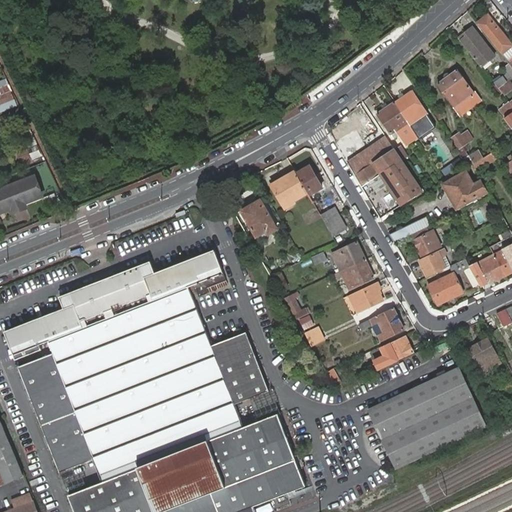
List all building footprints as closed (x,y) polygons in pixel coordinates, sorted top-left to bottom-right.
[(511,45),(488,16),(478,24),(501,54),(508,62),(511,58),(511,45)] [(466,37),(460,41),(482,68),(496,56),(473,27),(464,34),(466,37)] [(454,105),(460,114),(476,101),(472,95),(474,94),(457,71),(437,84),(453,105),(454,105)] [(501,80),(505,84),(509,81),(510,80),(507,76),(501,80)] [(0,95),(10,91),(4,79),(0,80),(0,95)] [(505,84),(499,88),(505,96),(511,90),(511,84),(509,81),(505,84)] [(17,105),(10,91),(0,95),(0,104),(10,101),(12,107),(17,105)] [(412,91),(394,103),(408,123),(411,127),(428,115),(412,91)] [(408,123),(394,103),(378,114),(391,134),(408,123)] [(408,123),(391,134),(394,139),(411,127),(408,123)] [(336,143),(346,160),(356,154),(355,152),(364,146),(354,128),(344,135),(345,137),(336,143)] [(471,141),(466,133),(462,136),(460,134),(453,138),(459,147),(456,149),(460,154),(465,151),(462,148),(468,144),(467,144),(471,141)] [(348,163),(355,176),(395,151),(386,138),(348,163)] [(460,154),(456,149),(451,140),(443,145),(453,160),(461,155),(460,154)] [(401,146),(395,151),(402,161),(403,161),(408,157),(401,146)] [(18,154),(23,165),(32,161),(27,150),(18,154)] [(355,176),(383,222),(395,214),(393,211),(422,191),(402,161),(395,151),(355,176)] [(496,159),(492,154),(474,165),(477,171),(496,159)] [(309,166),(296,174),(307,193),(309,197),(322,189),(309,166)] [(296,174),(295,172),(277,182),(281,190),(276,193),(285,209),(294,204),(292,201),(307,193),(296,174)] [(482,182),(479,184),(474,187),(467,173),(445,185),(457,208),(487,191),(482,182)] [(0,188),(0,211),(42,195),(35,175),(0,188)] [(281,190),(277,182),(271,185),(276,193),(281,190)] [(54,194),(42,197),(44,205),(56,202),(54,194)] [(241,211),(252,229),(257,238),(269,233),(276,229),(261,201),(253,205),(252,204),(241,211)] [(314,205),(301,212),(307,224),(320,217),(314,205)] [(334,208),(320,216),(333,238),(346,229),(334,208)] [(428,217),(390,235),(395,243),(414,233),(427,227),(432,225),(428,217)] [(427,227),(414,233),(417,239),(415,240),(419,248),(422,247),(424,254),(441,246),(434,230),(430,232),(427,227)] [(334,254),(342,271),(366,260),(358,243),(334,254)] [(511,248),(495,257),(506,277),(511,273),(511,248)] [(428,277),(450,266),(448,263),(445,265),(440,254),(443,253),(442,250),(420,260),(428,277)] [(302,258),(297,251),(289,256),(293,263),(302,258)] [(14,355),(49,342),(190,287),(194,286),(199,298),(208,295),(206,290),(226,282),(214,252),(155,274),(151,263),(58,298),(63,310),(4,332),(14,355)] [(323,252),(311,258),(315,266),(327,260),(323,252)] [(448,263),(443,253),(440,254),(445,265),(448,263)] [(498,281),(506,277),(495,257),(472,269),(479,284),(494,275),(498,281)] [(366,260),(342,271),(350,289),(374,277),(366,260)] [(475,286),(479,284),(472,269),(470,267),(465,270),(475,286)] [(428,286),(438,306),(464,293),(454,273),(428,286)] [(275,278),(282,291),(288,288),(281,275),(275,278)] [(381,290),(377,282),(350,295),(358,313),(382,301),(378,291),(381,290)] [(190,287),(49,342),(54,354),(94,460),(235,405),(213,346),(190,287)] [(286,299),(297,320),(309,315),(306,309),(301,311),(294,299),(300,296),(298,293),(286,299)] [(394,307),(359,324),(363,330),(373,325),(381,341),(404,330),(394,307)] [(504,326),(511,321),(511,319),(507,309),(497,313),(504,326)] [(309,315),(298,320),(303,330),(314,325),(309,315)] [(326,341),(318,326),(304,333),(312,348),(326,341)] [(235,405),(236,405),(271,392),(247,333),(213,346),(235,405)] [(383,350),(386,356),(375,361),(379,369),(414,352),(410,344),(407,345),(403,339),(384,348),(383,350)] [(470,350),(475,359),(483,374),(499,365),(495,358),(498,357),(488,339),(470,350)] [(471,362),(475,359),(470,350),(465,353),(471,362)] [(60,474),(94,461),(95,461),(94,460),(54,354),(19,367),(60,474)] [(369,410),(397,469),(486,427),(459,368),(369,410)] [(327,373),(334,384),(335,383),(338,388),(342,386),(333,370),(327,373)] [(493,400),(497,408),(504,403),(500,396),(493,400)] [(102,483),(244,428),(236,405),(235,405),(94,460),(95,461),(94,461),(102,483)] [(279,414),(244,428),(102,483),(69,496),(75,511),(256,511),(255,507),(308,486),(279,414)] [(0,484),(22,476),(0,421),(0,484)] [(15,509),(21,506),(20,503),(33,498),(30,492),(11,499),(15,509)] [(38,511),(33,498),(20,503),(21,506),(15,509),(11,510),(10,508),(5,509),(5,511),(38,511)]
